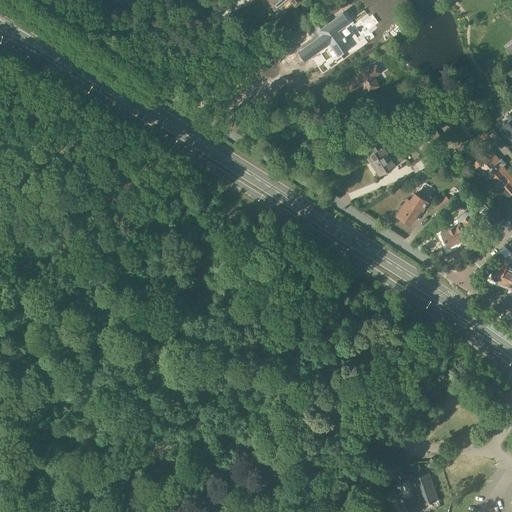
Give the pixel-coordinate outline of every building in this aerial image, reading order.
[(302,0),(266,0),(275,10),(286,0),(290,0),(296,6),(302,0)] [(319,35),(298,50),(305,60),(328,43),(337,56),(352,45),(340,29),(351,21),(344,10),(326,23),(324,19),(313,27),(319,35)] [(492,22),(501,15),(498,12),(489,18),(492,22)] [(374,77),(381,72),(377,65),(371,69),(370,68),(337,88),(338,89),(336,90),(341,98),(343,96),(344,98),(362,87),(366,93),(379,85),(374,77)] [(438,105),(432,112),(439,117),(446,110),(438,105)] [(509,120),(503,125),(508,131),(507,132),(511,138),(511,109),(505,115),(509,120)] [(382,128),(380,124),(367,132),(370,136),(374,143),(364,150),(371,161),(387,151),(383,145),(390,141),(382,128)] [(417,137),(423,147),(434,141),(435,142),(442,138),(435,127),(417,137)] [(492,138),(496,135),(491,129),(487,132),(492,138)] [(402,153),(399,155),(394,147),(387,152),(387,151),(371,161),(380,175),(406,159),(402,153)] [(490,149),(476,160),(507,197),(511,193),(511,176),(503,166),(506,164),(501,158),(499,160),(490,149)] [(408,199),(397,215),(410,223),(421,208),(423,209),(427,201),(430,197),(420,191),(417,195),(415,193),(410,200),(408,199)] [(445,196),(436,205),(440,210),(450,201),(445,196)] [(460,224),(441,233),(448,247),(468,237),(464,231),(471,228),(472,229),(476,224),(469,216),(473,214),(469,207),(457,219),(460,224)] [(494,225),(500,220),(494,212),(488,218),(494,225)] [(510,261),(511,259),(511,252),(511,253),(501,263),(495,269),(491,278),(500,282),(506,268),(506,267),(508,263),(510,264),(510,262),(510,261)] [(508,287),(511,277),(511,269),(508,268),(509,266),(510,264),(508,263),(506,267),(506,268),(500,282),(499,283),(508,287)] [(393,422),(393,421),(388,420),(384,435),(386,430),(390,431),(393,421),(393,422)] [(429,472),(412,478),(421,505),(438,499),(429,472)] [(403,498),(391,502),(394,511),(401,511),(407,510),(403,498)]
